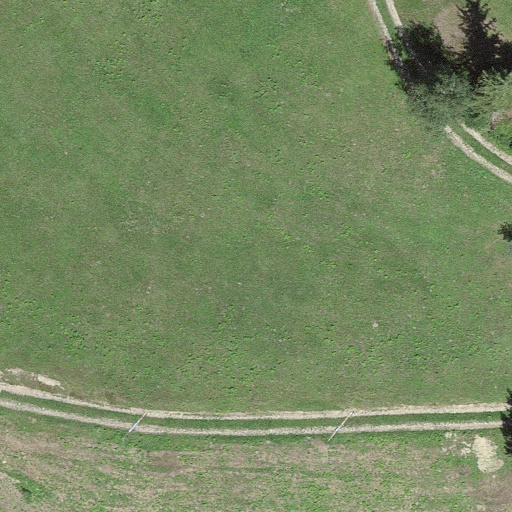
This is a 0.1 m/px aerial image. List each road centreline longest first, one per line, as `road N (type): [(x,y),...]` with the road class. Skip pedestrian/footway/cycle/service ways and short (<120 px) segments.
road 1 (track): [(0,396),(213,427),(511,413)]
road 2 (track): [(511,129),(424,86),(379,0)]
